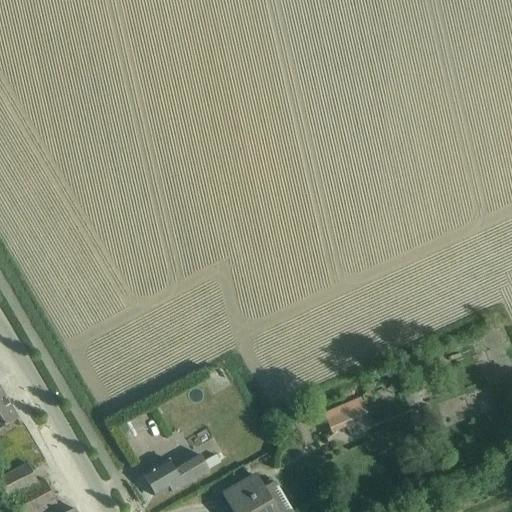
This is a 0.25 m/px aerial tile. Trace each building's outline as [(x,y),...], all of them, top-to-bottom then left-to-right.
[(0,430),(17,421),(0,391),(0,430)] [(361,398),(325,414),(333,434),(369,418),(361,398)] [(138,413),(115,426),(123,443),(146,431),(138,413)] [(169,464),(143,479),(155,500),(170,491),(173,496),(210,474),(208,471),(203,463),(201,458),(175,473),(169,464)] [(29,465),(0,481),(0,483),(16,511),(46,511),(59,505),(46,482),(41,486),(29,465)] [(264,493),(256,479),(224,498),(232,511),(290,511),(275,486),(264,493)]
